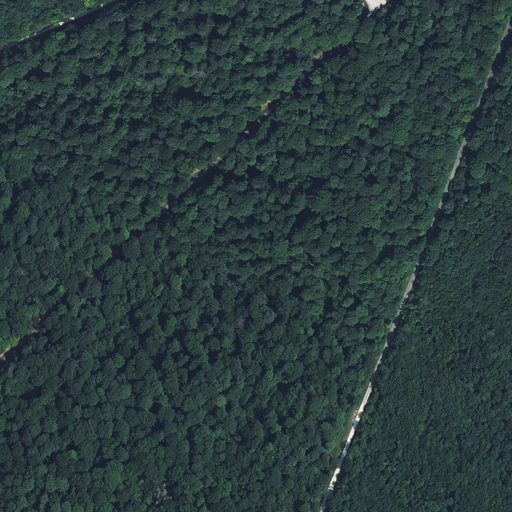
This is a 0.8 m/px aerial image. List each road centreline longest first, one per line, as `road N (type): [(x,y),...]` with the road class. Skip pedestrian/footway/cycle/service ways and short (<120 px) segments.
road 1 (unclassified): [(0,367),(387,0)]
road 2 (track): [(322,511),(511,21)]
road 3 (track): [(112,0),(0,48)]
